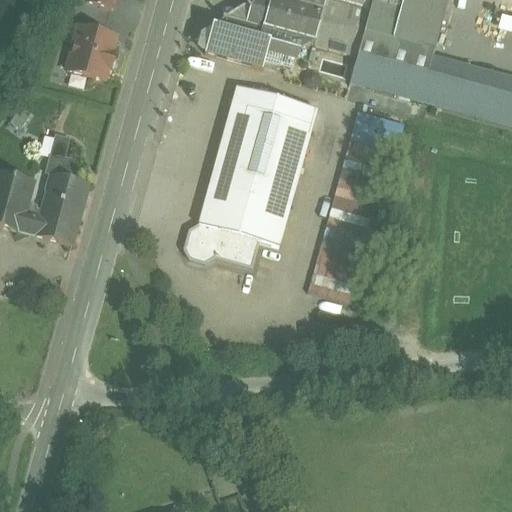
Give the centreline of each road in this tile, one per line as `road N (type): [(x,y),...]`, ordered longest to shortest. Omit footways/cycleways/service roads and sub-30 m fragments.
road 1 (unclassified): [(511,358),(60,405)]
road 2 (secondary): [(174,0),(60,405)]
